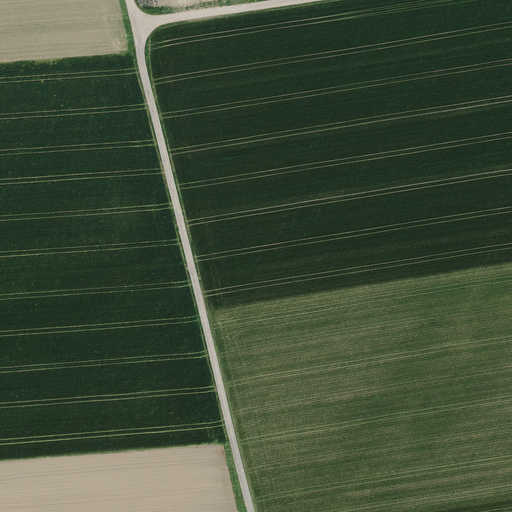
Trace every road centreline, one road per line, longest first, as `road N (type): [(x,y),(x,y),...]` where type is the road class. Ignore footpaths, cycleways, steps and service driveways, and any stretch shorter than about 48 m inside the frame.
road 1 (track): [(130,0),(251,511)]
road 2 (track): [(134,23),(302,0)]
